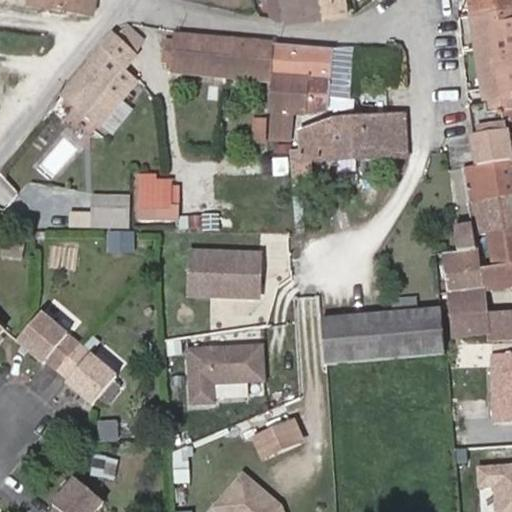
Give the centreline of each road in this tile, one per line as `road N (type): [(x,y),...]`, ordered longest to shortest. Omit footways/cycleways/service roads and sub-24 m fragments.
road 1 (residential): [(138,0),(164,15),(337,36),(370,26),(405,0)]
road 2 (residential): [(0,147),(100,29)]
